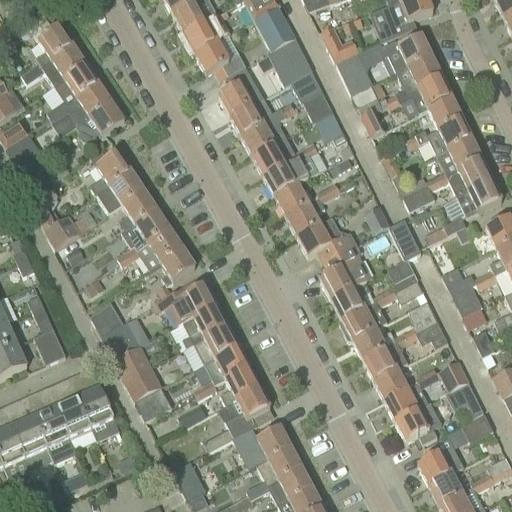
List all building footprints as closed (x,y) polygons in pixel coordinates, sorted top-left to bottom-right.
[(161,0),(160,1),(171,21),(194,9),(205,3),(203,0),(161,0)] [(279,13),(271,0),(267,0),(245,12),(253,27),(277,14),(279,13)] [(325,0),(297,0),(307,19),(330,9),(325,0)] [(382,0),(387,12),(398,7),(398,8),(417,0),(382,0)] [(423,0),(417,0),(398,8),(407,29),(431,19),(423,0)] [(502,25),(511,19),(511,0),(498,0),(491,3),(502,25)] [(194,9),(171,21),(182,41),(205,29),(194,9)] [(294,45),(277,14),(253,27),(251,29),(268,59),(294,45)] [(511,19),(502,25),(511,45),(511,19)] [(42,21),(24,33),(35,49),(37,48),(44,59),(34,65),(38,71),(40,74),(50,68),(72,53),(58,33),(53,37),(42,21)] [(205,29),(182,41),(184,45),(186,49),(191,57),(193,61),(216,49),(227,43),(218,27),(216,23),(205,29)] [(407,75),(430,64),(419,42),(397,53),(394,47),(377,55),(382,64),(386,62),(395,80),(406,74),(407,75)] [(294,47),(256,68),(261,79),(272,74),(283,94),(289,90),(290,90),(310,79),(294,47)] [(341,51),(327,58),(332,67),(334,72),(357,61),(354,55),(350,47),(341,51)] [(216,49),(193,61),(205,82),(212,78),(220,73),(226,84),(244,74),(238,62),(227,68),(216,49)] [(72,53),(50,68),(63,87),(85,72),(72,53)] [(355,64),(334,73),(343,91),(349,103),(369,94),(363,81),(355,64)] [(407,75),(412,86),(401,91),(401,93),(399,94),(401,98),(404,97),(406,101),(417,96),(440,85),(430,64),(407,75)] [(40,74),(38,71),(29,76),(35,85),(43,79),(40,74)] [(85,72),(63,87),(53,94),(63,109),(64,108),(67,112),(76,106),(97,91),(85,72)] [(35,85),(29,76),(20,83),(26,91),(35,85)] [(302,109),(320,99),(310,79),(290,90),(300,109),(301,109),(302,109)] [(417,96),(406,101),(408,107),(410,106),(418,121),(427,117),(450,106),(440,85),(417,96)] [(55,114),(60,123),(68,119),(77,133),(89,125),(110,110),(97,91),(76,106),(67,112),(64,108),(63,109),(55,114)] [(228,124),(252,111),(240,91),(217,104),(228,124)] [(375,105),(369,94),(349,103),(355,115),(375,105)] [(404,97),(401,98),(394,102),(399,111),(408,107),(406,101),(404,97)] [(320,99),(302,109),(312,129),(330,119),(320,99)] [(3,100),(0,102),(0,128),(15,119),(3,100)] [(387,110),(386,111),(388,116),(399,111),(394,102),(385,106),(387,110)] [(252,112),(252,111),(228,124),(239,144),(273,125),(276,130),(285,124),(280,116),(271,121),(263,106),(252,112)] [(460,126),(450,106),(427,117),(437,136),(437,138),(460,126)] [(89,125),(77,133),(74,135),(84,149),(95,142),(98,146),(124,129),(110,110),(89,125)] [(280,116),(285,124),(295,119),(290,111),(280,116)] [(60,123),(55,114),(45,121),(51,129),(60,123)] [(373,118),(360,124),(370,145),(383,138),(376,125),(373,118)] [(284,145),(276,130),(273,125),(239,144),(250,164),(274,151),(273,151),(284,145)] [(437,136),(426,142),(429,148),(436,164),(447,158),(470,147),(460,126),(437,138),(437,136)] [(0,148),(4,154),(5,153),(26,140),(18,128),(0,139),(0,148)] [(338,132),(320,141),(324,149),(331,146),(341,140),(338,132)] [(424,138),(414,142),(419,153),(429,148),(426,142),(424,138)] [(341,140),(331,146),(335,154),(345,148),(341,140)] [(414,142),(404,147),(406,151),(409,157),(419,153),(414,142)] [(11,176),(38,158),(29,144),(6,158),(7,159),(8,171),(11,176)] [(293,160),(284,145),(273,151),(274,151),(250,164),(262,184),(285,171),(295,165),(298,169),(307,164),(302,155),(293,160)] [(470,147),(447,158),(436,164),(444,179),(446,185),(481,168),(470,147)] [(312,150),(302,155),(307,164),(308,163),(316,159),(312,150)] [(89,165),(102,184),(88,193),(95,203),(96,202),(130,180),(116,159),(104,167),(98,158),(89,165)] [(285,171),(262,184),(273,204),(296,191),(316,180),(308,163),(307,164),(298,169),(295,165),(285,171)] [(18,172),(36,198),(49,189),(36,169),(34,170),(31,164),(18,172)] [(346,165),(331,173),(335,180),(350,172),(346,165)] [(446,185),(444,179),(435,184),(439,192),(448,188),(456,205),(490,188),(481,168),(446,185)] [(142,198),(130,180),(96,202),(108,220),(121,212),(142,198)] [(435,184),(426,188),(424,189),(422,184),(405,192),(399,180),(392,184),(402,206),(428,194),(430,197),(439,192),(435,184)] [(351,186),(336,194),(339,199),(354,191),(351,186)] [(490,188),(456,205),(466,225),(500,208),(490,188)] [(334,190),(325,196),(330,204),(339,199),(336,194),(334,190)] [(296,191),(273,204),(284,224),(307,211),(296,191)] [(429,197),(430,197),(428,194),(402,206),(408,218),(433,206),(429,197)] [(58,209),(56,206),(49,195),(28,210),(43,239),(44,239),(54,231),(60,227),(53,216),(58,209)] [(330,204),(325,196),(316,201),(318,205),(320,210),(330,204)] [(142,198),(121,212),(127,222),(117,229),(123,238),(133,231),(155,217),(142,198)] [(318,205),(307,211),(284,224),(295,244),(318,231),(312,221),(323,215),(320,210),(318,205)] [(123,238),(119,240),(129,255),(133,253),(136,257),(167,236),(155,217),(133,231),(123,238)] [(60,227),(54,231),(44,239),(54,256),(78,240),(67,223),(60,227)] [(494,256),(511,247),(511,232),(507,223),(484,235),(494,256)] [(464,234),(460,224),(441,232),(446,242),(464,234)] [(319,258),(325,270),(352,255),(355,253),(348,240),(345,242),(338,238),(330,225),(318,231),(295,244),(307,265),(319,258)] [(0,240),(8,237),(3,226),(0,227),(0,240)] [(384,226),(369,233),(372,241),(387,233),(388,233),(384,226)] [(403,268),(405,267),(419,260),(403,227),(387,235),(403,268)] [(464,234),(446,242),(425,251),(429,260),(431,263),(468,245),(468,243),(477,238),(473,229),(464,234)] [(133,253),(124,259),(130,267),(138,261),(148,276),(159,269),(180,255),(167,236),(136,257),(133,253)] [(511,247),(494,256),(499,267),(488,272),(491,278),(492,278),(494,281),(504,276),(511,272),(511,247)] [(318,287),(329,307),(353,295),(363,289),(369,286),(358,264),(359,260),(355,253),(352,255),(325,270),(331,280),(318,287)] [(82,264),(77,254),(65,261),(70,270),(82,264)] [(159,269),(166,280),(160,285),(164,291),(155,297),(161,306),(166,303),(171,300),(165,293),(193,274),(180,255),(159,269)] [(14,260),(12,261),(17,272),(28,267),(23,256),(14,260)] [(130,267),(124,259),(115,265),(121,273),(130,267)] [(33,278),(28,267),(17,272),(21,283),(33,278)] [(405,267),(403,268),(386,277),(394,294),(391,296),(393,299),(415,287),(405,267)] [(451,304),(471,294),(470,293),(474,291),(469,281),(461,285),(456,275),(440,282),(451,304)] [(492,278),(491,278),(483,282),(487,291),(497,286),(494,281),(492,278)] [(487,291),(483,282),(473,287),(477,296),(487,291)] [(102,296),(96,286),(84,293),(90,303),(102,296)] [(391,294),(381,300),(386,308),(395,303),(399,310),(421,299),(415,287),(393,299),(391,296),(391,294)] [(353,295),(329,307),(340,328),(363,315),(374,309),(371,305),(363,289),(353,295)] [(166,303),(161,306),(153,311),(158,319),(166,315),(175,334),(181,331),(215,313),(204,292),(184,303),(180,295),(171,300),(166,303)] [(471,294),(451,304),(461,324),(478,316),(478,314),(480,313),(471,294)] [(511,297),(503,303),(511,319),(511,318),(511,297)] [(386,308),(381,300),(371,305),(374,309),(376,314),(386,308)] [(31,319),(42,314),(37,302),(26,307),(31,319)] [(414,339),(436,328),(425,307),(408,317),(409,320),(407,320),(412,329),(411,335),(412,335),(414,339)] [(122,331),(109,309),(88,324),(99,344),(122,331)] [(363,315),(340,328),(344,335),(342,336),(342,339),(345,346),(348,347),(350,346),(351,348),(374,336),(374,335),(384,329),(376,314),(374,309),(363,315)] [(181,331),(188,344),(181,347),(185,355),(192,352),(203,346),(203,345),(226,333),(215,313),(181,331)] [(42,314),(31,319),(36,330),(47,325),(42,314)] [(511,318),(511,319),(503,323),(507,332),(511,330),(511,318)] [(507,332),(503,323),(493,328),(498,337),(507,332)] [(436,328),(414,339),(417,344),(416,344),(420,352),(430,347),(442,340),(436,328)] [(125,329),(122,331),(99,344),(112,367),(138,354),(125,329)] [(5,330),(0,331),(0,358),(15,351),(5,330)] [(203,346),(192,352),(203,372),(214,366),(213,366),(236,354),(226,333),(203,345),(203,346)] [(40,340),(41,341),(33,344),(45,372),(65,363),(52,335),(40,340)] [(412,335),(411,335),(402,340),(407,349),(416,344),(417,344),(414,339),(412,335)] [(384,355),(395,350),(393,345),(389,338),(378,343),(374,336),(351,348),(361,368),(385,356),(384,355)] [(407,349),(402,340),(393,345),(395,350),(397,354),(407,349)] [(488,347),(475,353),(480,364),(488,360),(493,358),(488,347)] [(398,356),(397,354),(395,350),(384,355),(385,356),(361,368),(372,388),(395,376),(395,375),(405,370),(400,360),(401,356),(398,356)] [(0,385),(25,374),(15,351),(0,358),(0,385)] [(122,389),(149,374),(138,354),(111,368),(122,389)] [(214,366),(203,372),(211,388),(214,392),(223,387),(224,387),(224,386),(247,374),(236,354),(213,366),(214,366)] [(488,360),(480,364),(486,374),(493,371),(494,371),(488,360)] [(447,401),(467,390),(456,369),(437,379),(447,400),(446,400),(447,401)] [(149,374),(122,389),(133,409),(134,409),(159,395),(149,374)] [(228,397),(218,402),(224,413),(235,407),(234,406),(257,394),(247,374),(224,386),(224,387),(223,387),(228,397)] [(511,374),(491,385),(502,406),(511,400),(511,374)] [(395,376),(372,388),(383,409),(406,396),(395,376)] [(82,397),(75,381),(67,385),(74,400),(82,397)] [(428,389),(424,381),(414,386),(416,390),(419,395),(428,389)] [(74,400),(67,385),(59,388),(66,404),(74,400)] [(211,388),(202,393),(206,402),(216,397),(214,392),(211,388)] [(406,396),(383,409),(393,429),(427,411),(419,395),(416,390),(406,396)] [(206,402),(202,393),(192,398),(197,407),(206,402)] [(217,416),(223,427),(227,435),(201,448),(207,458),(208,457),(209,458),(243,440),(255,434),(250,425),(268,415),(257,394),(234,406),(235,407),(224,413),(217,416)] [(98,395),(76,405),(90,436),(96,448),(118,438),(98,395)] [(160,395),(134,409),(143,428),(170,415),(160,395)] [(511,400),(502,406),(511,424),(511,423),(511,400)] [(38,416),(31,401),(23,404),(30,420),(38,416)] [(472,423),(481,418),(472,402),(463,407),(472,423)] [(23,404),(15,408),(22,423),(30,420),(23,404)] [(76,405),(54,414),(68,446),(90,436),(76,405)] [(198,411),(175,423),(181,435),(182,436),(204,424),(198,411)] [(427,411),(393,429),(404,450),(417,443),(421,452),(436,444),(431,435),(428,437),(422,427),(432,421),(427,411)] [(68,446),(54,414),(32,424),(51,467),(53,470),(74,461),(67,446),(68,446)] [(483,422),(460,434),(469,450),(491,438),(483,422)] [(51,467),(32,424),(10,434),(29,477),(51,467)] [(29,477),(10,434),(0,438),(0,470),(2,475),(3,475),(8,486),(29,477)] [(266,466),(289,454),(278,434),(255,446),(266,466)] [(434,462),(416,472),(427,493),(450,480),(449,480),(462,474),(447,445),(430,454),(434,462)] [(289,454),(266,466),(266,467),(256,473),(264,488),(266,492),(300,475),(289,454)] [(104,469),(95,473),(99,483),(108,479),(104,469)] [(188,469),(170,479),(177,493),(184,506),(186,509),(201,500),(204,499),(188,469)] [(212,473),(203,477),(211,495),(220,490),(212,473)] [(266,492),(264,488),(254,493),(259,502),(269,497),(276,511),(277,511),(310,495),(300,475),(266,492)] [(488,480),(481,484),(478,485),(484,495),(511,480),(509,475),(490,485),(488,480)] [(82,479),(71,484),(76,495),(87,490),(82,479)] [(450,480),(427,493),(436,511),(438,511),(460,501),(450,480)] [(484,495),(478,485),(469,490),(472,495),(474,500),(484,495)] [(259,502),(254,493),(245,498),(249,507),(259,502)] [(277,511),(319,511),(310,495),(277,511)] [(460,501),(438,511),(480,511),(474,500),(472,495),(460,501)] [(200,503),(188,510),(188,511),(204,511),(205,511),(200,503)]
